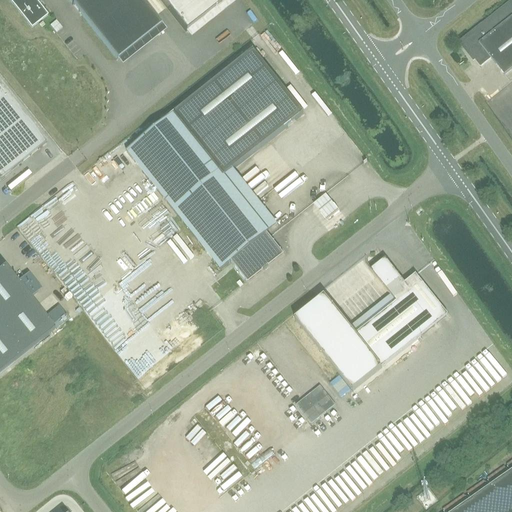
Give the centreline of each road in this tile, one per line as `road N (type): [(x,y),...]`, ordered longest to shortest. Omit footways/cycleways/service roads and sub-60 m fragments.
road 1 (unclassified): [(452,167),(71,471)]
road 2 (unclassified): [(0,222),(188,71)]
road 3 (unclassified): [(511,170),(420,37)]
road 4 (tertiary): [(452,167),(379,65)]
